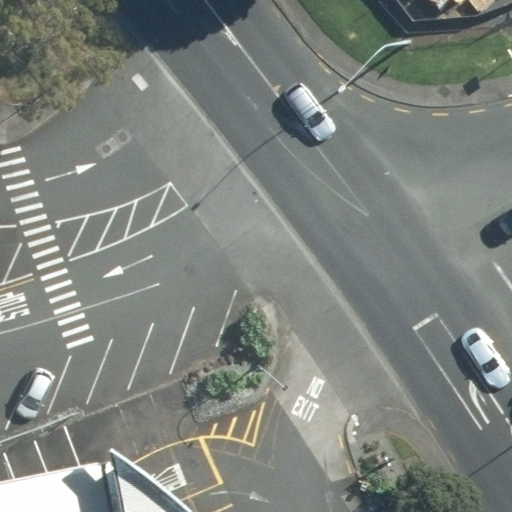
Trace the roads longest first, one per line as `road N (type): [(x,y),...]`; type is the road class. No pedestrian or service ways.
road 1 (secondary): [(183,0),(404,258)]
road 2 (secondary): [(404,258),(511,442)]
road 3 (unclassified): [(404,258),(511,197)]
